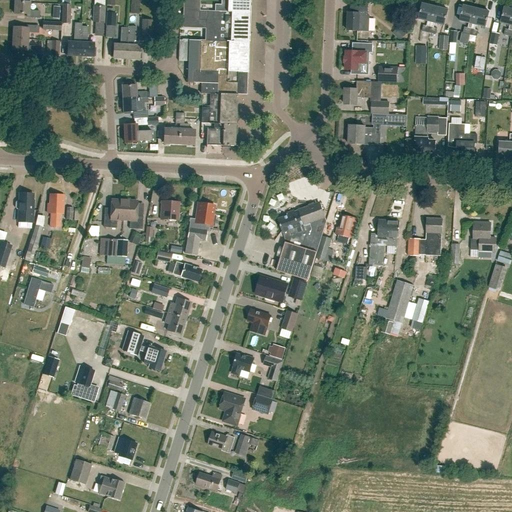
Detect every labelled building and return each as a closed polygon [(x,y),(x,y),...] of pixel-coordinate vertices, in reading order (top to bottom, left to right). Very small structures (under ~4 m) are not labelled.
[(183,0),(183,10),(199,11),(199,0),(183,0)] [(226,0),(226,12),(249,12),(249,0),(226,0)] [(367,13),(368,1),(351,1),(351,13),(348,13),(347,31),(367,31),(368,30),(368,28),(368,27),(368,25),(367,24),(368,13),(367,13)] [(29,11),(29,3),(15,2),(14,14),(27,14),(27,17),(39,18),(39,11),(29,11)] [(431,22),(435,7),(422,3),(418,19),(427,21),(426,26),(423,25),(421,31),(429,33),(431,22)] [(69,24),(70,5),(62,4),(61,24),(69,24)] [(93,5),(92,22),(104,23),(104,6),(93,5)] [(472,24),(476,9),(463,5),(460,21),(469,23),(467,28),(464,27),(462,33),(470,35),(472,24)] [(431,22),(429,33),(435,35),(437,29),(433,28),(434,23),(444,25),(448,10),(435,7),(431,22)] [(511,31),(511,9),(504,7),(500,23),(509,25),(508,30),(505,29),(503,35),(511,37),(511,31)] [(476,9),(472,24),(470,35),(476,36),(478,30),(474,29),(475,25),(485,27),(489,12),(476,9)] [(248,42),(249,12),(226,12),(199,11),(183,10),(182,40),(188,40),(248,42)] [(114,37),(115,14),(106,13),(104,37),(114,37)] [(151,37),(152,20),(141,20),(140,36),(151,37)] [(42,30),(56,30),(60,31),(60,23),(42,22),(42,30)] [(80,56),(81,27),(81,24),(74,23),(74,42),(68,42),(67,47),(65,47),(65,55),(67,55),(67,56),(80,56)] [(13,39),(27,39),(28,32),(38,32),(39,26),(26,25),(26,28),(13,27),(13,39)] [(126,59),(128,26),(127,26),(127,28),(121,28),(120,45),(113,44),(113,49),(111,49),(111,57),(113,57),(113,58),(126,59)] [(128,26),(126,59),(139,59),(139,58),(141,59),(141,51),(139,51),(139,46),(132,45),(132,43),(134,43),(134,41),(135,41),(136,26),(128,26)] [(81,27),(80,56),(93,57),(93,56),(95,56),(95,48),(93,48),(94,43),(87,43),(88,27),(81,27)] [(401,29),(395,35),(400,40),(406,34),(401,29)] [(496,46),(499,34),(491,32),(489,44),(496,46)] [(447,51),(448,36),(440,36),(438,50),(447,51)] [(27,46),(27,39),(13,39),(12,50),(25,51),(25,54),(40,54),(40,47),(27,46)] [(247,72),(248,42),(188,40),(188,47),(187,83),(201,83),(217,84),(217,94),(237,94),(246,95),(247,72)] [(58,56),(59,41),(55,41),(51,41),(50,53),(50,55),(58,56)] [(372,53),(373,44),(352,43),(352,52),(346,51),(346,58),(344,58),(344,63),(346,63),(346,70),(352,70),(351,74),(360,75),(360,63),(366,63),(366,53),(372,53)] [(426,64),(427,46),(416,46),(416,64),(426,64)] [(476,56),(474,68),(484,70),(486,58),(476,56)] [(397,83),(398,68),(379,67),(378,82),(397,83)] [(492,73),(491,76),(494,79),(498,80),(501,77),(501,73),(499,70),(495,70),(492,73)] [(357,97),(371,98),(371,82),(357,81),(357,90),(345,89),(344,104),(356,105),(357,97)] [(157,97),(157,82),(148,83),(149,97),(157,97)] [(123,99),(146,98),(146,92),(138,93),(138,95),(136,95),(135,85),(131,85),(130,83),(128,84),(123,84),(123,86),(122,86),(123,99)] [(236,124),(237,94),(217,94),(217,84),(201,83),(201,94),(210,94),(209,108),(201,108),(201,123),(217,124),(236,124)] [(147,98),(146,98),(123,99),(123,112),(124,112),(124,114),(128,113),(132,113),(132,111),(137,111),(142,111),(141,103),(147,103),(147,98)] [(154,98),(154,107),(164,107),(164,98),(154,98)] [(373,114),(387,114),(406,115),(407,106),(389,106),(389,102),(371,101),(370,114),(373,114)] [(451,101),(450,111),(460,112),(461,101),(451,101)] [(476,101),(475,117),(485,117),(486,102),(476,101)] [(183,123),(184,113),(175,113),(175,123),(183,123)] [(373,114),(372,125),(386,125),(387,114),(373,114)] [(146,126),(157,125),(157,117),(147,118),(146,118),(146,126)] [(445,136),(446,118),(439,118),(428,117),(428,126),(416,125),(415,141),(417,141),(417,151),(435,152),(435,141),(428,141),(428,133),(437,133),(437,135),(445,136)] [(236,125),(236,124),(217,124),(217,129),(206,129),(206,145),(234,146),(235,125),(236,125)] [(470,143),(471,134),(465,134),(466,125),(449,124),(448,147),(456,148),(457,148),(457,142),(470,143)] [(136,131),(136,125),(124,125),(125,143),(137,142),(137,141),(152,141),(151,131),(136,131)] [(365,126),(349,126),(349,127),(347,129),(347,135),(349,136),(348,144),(364,145),(364,144),(364,143),(372,144),(372,145),(380,145),(380,133),(374,133),(374,129),(365,128),(365,126)] [(163,143),(171,144),(178,144),(179,130),(164,129),(163,143)] [(194,131),(186,130),(179,130),(178,144),(193,145),(194,131)] [(457,148),(456,148),(456,153),(474,154),(475,144),(477,144),(477,135),(471,134),(470,143),(457,142),(457,148)] [(511,134),(510,135),(510,143),(499,143),(499,155),(511,156),(511,134)] [(32,204),(33,194),(19,193),(19,201),(17,201),(15,202),(15,207),(17,209),(18,209),(18,211),(19,211),(18,222),(31,223),(32,212),(33,212),(33,204),(32,204)] [(63,214),(64,195),(50,195),(49,204),(47,204),(47,213),(51,213),(50,227),(60,228),(61,214),(63,214)] [(117,220),(123,220),(124,199),(119,199),(119,200),(111,200),(110,221),(104,221),(104,227),(110,228),(116,228),(117,220)] [(124,199),(123,220),(129,221),(129,229),(142,229),(143,216),(136,216),(137,201),(129,201),(129,199),(124,199)] [(178,221),(179,202),(161,201),(160,220),(178,221)] [(213,226),(215,216),(213,216),(214,206),(198,203),(195,222),(190,221),(188,228),(187,238),(184,253),(196,255),(199,239),(205,240),(206,231),(208,231),(209,228),(211,228),(211,226),(213,226)] [(280,259),(281,259),(277,271),(308,280),(326,221),(323,212),(320,203),(299,210),(299,211),(294,213),(298,223),(303,221),(305,227),(311,225),(312,229),(308,230),(306,239),(287,239),(286,240),(280,259)] [(298,223),(294,213),(294,211),(287,214),(288,216),(278,220),(283,232),(284,232),(286,240),(287,239),(306,239),(308,230),(312,229),(311,225),(305,227),(303,221),(298,223)] [(352,238),(356,219),(342,216),(339,228),(337,228),(335,234),(352,238)] [(441,256),(442,219),(427,218),(426,240),(420,240),(420,239),(409,239),(408,256),(419,256),(419,255),(425,255),(441,256)] [(383,260),(384,246),(387,246),(388,239),(386,239),(386,235),(387,235),(387,229),(387,221),(379,220),(379,222),(376,223),(376,228),(378,228),(378,234),(372,234),(371,245),(370,259),(383,260)] [(388,239),(387,246),(397,246),(398,236),(399,221),(387,221),(387,229),(387,235),(386,235),(386,239),(388,239)] [(472,239),(471,249),(479,250),(479,251),(495,252),(496,238),(490,238),(490,223),(474,222),(473,239),(472,239)] [(34,254),(43,227),(35,225),(24,259),(29,261),(31,253),(34,254)] [(152,237),(153,227),(145,227),(145,237),(152,237)] [(135,233),(131,243),(137,246),(141,235),(135,233)] [(331,239),(322,237),(316,258),(325,261),(331,239)] [(124,265),(124,257),(117,257),(117,240),(100,238),(99,255),(106,256),(106,264),(124,265)] [(42,240),(40,247),(48,249),(50,242),(42,240)] [(117,240),(117,257),(124,257),(126,257),(127,240),(117,240)] [(12,246),(0,241),(0,266),(5,268),(12,246)] [(169,263),(171,254),(157,251),(155,260),(169,263)] [(500,251),(497,261),(504,263),(508,253),(500,251)] [(451,263),(459,264),(459,256),(451,255),(451,263)] [(80,271),(88,272),(89,256),(81,256),(80,271)] [(184,265),(176,262),(172,274),(180,277),(197,282),(201,269),(184,264),(184,265)] [(488,287),(499,290),(506,267),(495,263),(488,287)] [(337,266),(334,272),(346,276),(348,270),(337,266)] [(356,267),(355,279),(365,279),(366,267),(356,267)] [(282,302),(288,285),(261,276),(256,294),(282,302)] [(301,301),(307,283),(293,278),(288,297),(301,301)] [(429,278),(427,285),(434,287),(436,281),(429,278)] [(28,290),(24,304),(32,306),(36,293),(37,289),(51,293),(53,285),(31,279),(28,290)] [(138,287),(140,281),(131,279),(130,285),(138,287)] [(402,324),(413,285),(397,280),(386,318),(402,324)] [(166,298),(169,289),(153,284),(150,293),(166,298)] [(134,300),(137,291),(131,289),(129,298),(134,300)] [(167,313),(185,319),(191,302),(177,298),(175,304),(170,303),(167,313)] [(419,298),(412,320),(422,323),(428,301),(419,298)] [(145,308),(143,314),(154,317),(155,312),(145,308)] [(268,328),(271,316),(251,310),(247,321),(253,323),(250,331),(265,335),(267,327),(268,328)] [(292,332),(298,314),(287,310),(281,329),(292,332)] [(90,321),(92,315),(79,311),(77,317),(90,321)] [(180,335),(185,319),(167,313),(164,323),(169,324),(167,330),(180,335)] [(58,334),(66,336),(70,326),(61,324),(58,334)] [(121,351),(138,354),(142,334),(125,331),(121,351)] [(274,345),(271,356),(282,359),(285,348),(274,345)] [(159,371),(161,366),(165,351),(148,346),(143,363),(150,365),(149,368),(159,371)] [(247,357),(237,354),(233,367),(231,374),(239,376),(241,369),(250,372),(254,358),(247,356),(247,357)] [(277,382),(280,373),(283,361),(274,359),(269,357),(266,356),(263,365),(271,367),(267,379),(277,382)] [(43,374),(52,377),(57,361),(48,358),(43,374)] [(93,402),(98,388),(89,385),(94,371),(79,367),(74,382),(83,385),(79,397),(93,402)] [(109,380),(107,387),(117,390),(119,383),(109,380)] [(119,411),(124,396),(110,391),(105,407),(119,411)] [(237,425),(245,399),(224,393),(220,409),(226,411),(223,421),(237,425)] [(274,413),(277,403),(273,402),(273,400),(256,395),(252,410),(268,415),(269,412),(274,413)] [(144,419),(149,403),(134,398),(128,414),(144,419)] [(226,437),(212,432),(208,445),(223,449),(222,451),(230,453),(235,438),(227,435),(226,437)] [(110,450),(115,437),(101,433),(97,445),(96,445),(94,450),(104,453),(106,448),(110,450)] [(254,445),(256,440),(241,434),(235,453),(245,456),(249,443),(254,445)] [(131,460),(137,444),(118,438),(114,452),(118,454),(118,456),(131,460)] [(84,484),(90,465),(75,461),(70,479),(84,484)] [(245,483),(247,476),(233,472),(231,479),(245,483)] [(218,491),(223,475),(214,473),(212,477),(199,473),(196,484),(218,491)] [(111,479),(100,476),(98,484),(101,485),(98,493),(119,500),(124,483),(112,479),(111,479)] [(237,493),(240,483),(228,480),(225,490),(237,493)] [(58,482),(55,494),(61,496),(65,484),(58,482)]
